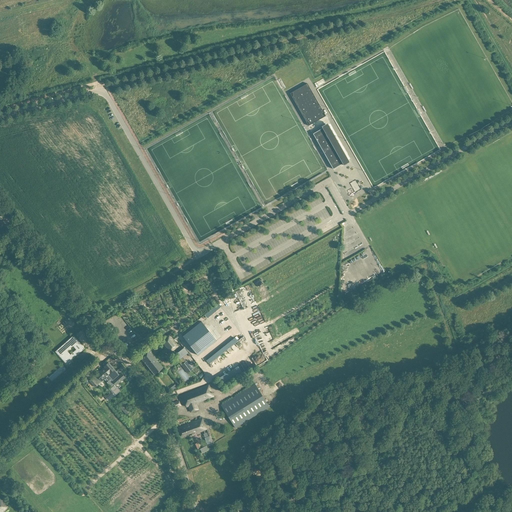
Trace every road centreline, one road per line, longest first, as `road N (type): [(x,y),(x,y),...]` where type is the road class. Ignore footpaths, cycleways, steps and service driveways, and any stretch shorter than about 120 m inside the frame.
road 1 (residential): [(322,186),(197,250),(102,92),(0,116)]
road 2 (unclassified): [(198,511),(152,395),(0,214)]
road 3 (track): [(0,450),(114,348)]
